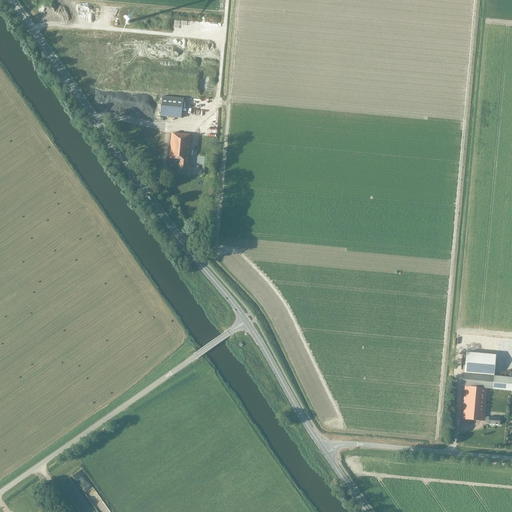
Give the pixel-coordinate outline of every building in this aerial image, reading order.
[(161,116),(181,118),(183,98),(163,96),(161,116)] [(189,164),(189,163),(191,134),(171,133),(169,158),(180,159),(179,169),(187,169),(191,170),(192,164),(189,164)] [(486,355),(466,353),(464,373),(484,375),(486,355)] [(464,373),(463,386),(465,386),(462,419),(485,421),(485,420),(489,421),(489,423),(500,425),(501,418),(486,416),(488,388),(494,389),(511,390),(511,377),(484,375),(464,373)] [(73,473),(74,475),(71,477),(75,484),(84,480),(79,470),(73,473)]
